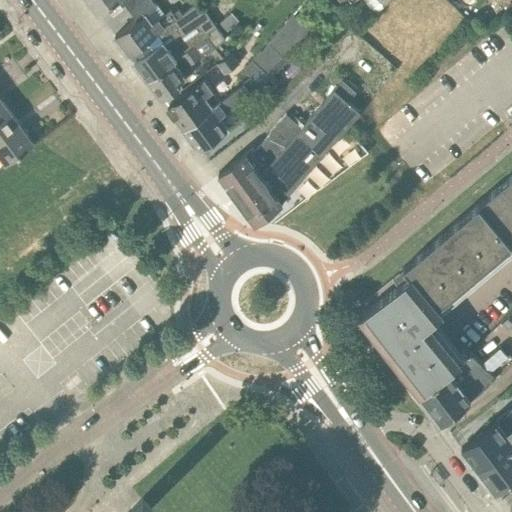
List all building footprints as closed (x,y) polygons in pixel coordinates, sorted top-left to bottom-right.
[(121,0),(124,0),(131,8),(142,0),(89,0),(101,16),(121,0)] [(154,0),(142,0),(131,8),(139,18),(116,35),(130,54),(133,52),(182,14),(179,10),(174,13),(171,9),(154,21),(147,12),(157,4),(154,0)] [(337,0),(344,7),(351,1),(352,2),(354,0),(366,0),(376,12),(390,0),(337,0)] [(149,80),(201,42),(211,35),(210,32),(218,27),(200,1),(182,14),(133,52),(138,58),(135,60),(149,80)] [(369,33),(379,24),(366,10),(356,19),(369,33)] [(220,22),(227,30),(238,20),(231,12),(220,22)] [(221,101),(186,128),(201,149),(230,128),(222,116),(251,94),(272,77),(288,59),(285,56),(309,28),(293,14),(261,52),(246,68),(252,77),(245,83),(221,101)] [(207,51),(201,42),(149,80),(163,98),(181,85),(178,82),(186,76),(183,73),(192,67),(190,65),(201,56),(207,51)] [(225,73),(240,61),(232,51),(217,63),(225,73)] [(169,105),(186,128),(221,101),(213,90),(214,89),(206,78),(169,105)] [(253,148),(219,173),(256,224),(283,203),(282,202),(361,110),(349,100),(356,91),(342,79),(303,127),(286,113),(269,133),(270,134),(258,147),(255,150),(253,148)] [(0,97),(0,116),(9,109),(0,97)] [(9,109),(0,116),(0,142),(21,126),(9,109)] [(21,126),(0,142),(0,155),(7,164),(35,144),(21,126)] [(457,366),(461,362),(426,318),(433,312),(438,314),(443,311),(439,306),(511,245),(511,243),(511,175),(403,268),(410,276),(359,315),(420,394),(457,366)] [(505,347),(487,361),(493,368),(511,354),(505,347)] [(470,353),(461,362),(457,366),(420,394),(442,422),(485,388),(493,378),(470,353)] [(462,448),(480,470),(511,445),(511,407),(511,408),(509,408),(508,409),(501,414),(502,417),(462,448)] [(511,445),(480,470),(497,492),(511,480),(511,445)] [(148,511),(152,509),(143,499),(133,507),(134,509),(136,511),(148,511)]
